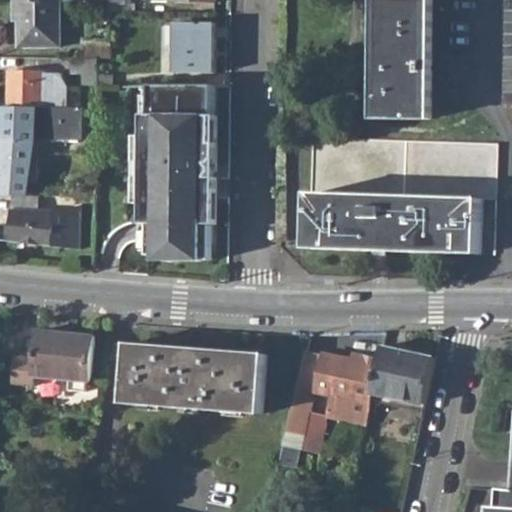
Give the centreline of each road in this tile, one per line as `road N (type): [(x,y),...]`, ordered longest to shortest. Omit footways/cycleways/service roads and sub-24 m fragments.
road 1 (residential): [(257,0),(253,302)]
road 2 (residential): [(0,280),(253,302)]
road 3 (residential): [(253,302),(472,302)]
road 4 (residential): [(429,511),(472,302)]
